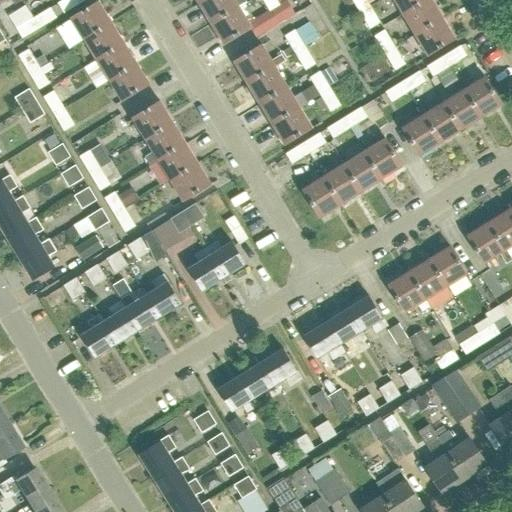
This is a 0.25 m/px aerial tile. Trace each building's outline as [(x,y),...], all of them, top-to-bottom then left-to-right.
[(79,0),(63,0),(58,3),(65,13),(81,3),(79,0)] [(239,7),(247,2),(245,0),(203,0),(199,3),(211,24),(239,7)] [(262,0),(270,11),(280,5),(278,1),(279,0),(262,0)] [(374,0),(342,0),(346,7),(354,2),(359,9),(369,3),(374,0)] [(394,0),(403,14),(426,0),(394,0)] [(416,35),(444,18),(432,0),(426,0),(403,14),(416,35)] [(84,39),(111,22),(99,1),(71,19),(84,39)] [(359,9),(370,28),(380,22),(369,3),(359,9)] [(252,28),(239,7),(211,24),(224,45),(252,28)] [(57,17),(51,8),(34,18),(40,28),(57,17)] [(295,25),(308,48),(326,38),(313,16),(295,25)] [(34,18),(17,28),(23,38),(40,28),(34,18)] [(416,35),(429,56),(456,39),(444,18),(416,35)] [(96,60),(124,43),(111,22),(84,39),(96,60)] [(287,59),(295,54),(306,47),(295,30),(285,36),(291,46),(282,51),(287,59)] [(395,47),(385,30),(375,36),(385,53),(395,47)] [(0,52),(10,47),(2,33),(0,33),(0,52)] [(109,81),(137,63),(124,43),(96,60),(109,81)] [(248,83),(275,66),(276,68),(287,62),(284,57),(273,63),(262,45),(235,62),(248,83)] [(467,55),(461,45),(444,56),(451,66),(467,55)] [(295,54),(305,70),(316,64),(306,47),(295,54)] [(405,64),(395,47),(385,53),(395,70),(405,64)] [(77,52),(74,48),(43,67),(45,71),(77,52)] [(39,66),(29,49),(19,55),(29,72),(39,66)] [(444,56),(427,67),(434,77),(451,66),(444,56)] [(150,84),(137,63),(109,81),(122,101),(150,84)] [(39,66),(29,72),(39,89),(49,83),(39,66)] [(248,83),(260,103),(287,86),(276,68),(275,66),(248,83)] [(320,94),(331,88),(320,71),(310,78),(320,94)] [(402,81),(409,91),(425,81),(419,71),(402,81)] [(465,91),(482,118),(503,105),(486,78),(465,91)] [(402,81),(386,92),(392,102),(409,91),(402,81)] [(273,124),(300,107),(287,86),(260,103),(273,124)] [(320,94),(330,111),(341,105),(331,88),(320,94)] [(38,102),(30,89),(16,98),(23,110),(38,102)] [(54,114),(64,108),(54,91),(44,97),(54,114)] [(461,131),(482,118),(465,91),(444,103),(461,131)] [(373,100),(344,118),(350,128),(367,118),(369,121),(381,113),(373,100)] [(38,102),(23,110),(30,123),(45,114),(38,102)] [(145,139),(173,122),(160,102),(133,119),(145,139)] [(424,116),(440,144),(461,131),(444,103),(424,116)] [(313,127),(300,107),(273,124),(285,144),(313,127)] [(74,125),(66,111),(64,108),(54,114),(64,131),(74,125)] [(440,144),(424,116),(403,129),(420,156),(440,144)] [(344,118),(328,128),(334,138),(350,128),(344,118)] [(145,139),(158,160),(186,143),(173,122),(145,139)] [(88,140),(93,151),(116,139),(111,129),(88,140)] [(365,152),(382,179),(403,167),(381,132),(372,137),(377,145),(365,152)] [(302,144),(308,154),(326,143),(320,133),(302,144)] [(71,157),(63,143),(49,151),(56,165),(71,157)] [(158,160),(164,169),(154,175),(161,185),(170,179),(171,180),(198,163),(186,143),(158,160)] [(293,164),(308,154),(302,144),(287,154),(293,164)] [(91,173),(100,167),(90,151),(81,156),(91,173)] [(345,165),(362,192),(382,179),(365,152),(345,165)] [(112,161),(100,167),(91,173),(101,190),(122,177),(112,161)] [(211,184),(198,163),(171,180),(184,201),(211,184)] [(84,177),(76,165),(61,174),(69,187),(84,177)] [(345,165),(324,177),(341,205),(362,192),(345,165)] [(321,218),(341,205),(324,177),(319,170),(310,175),(315,183),(304,190),(321,218)] [(18,187),(10,174),(0,180),(0,210),(14,202),(9,193),(18,187)] [(97,199),(89,187),(75,196),(82,208),(97,199)] [(140,199),(133,187),(119,195),(126,208),(140,199)] [(126,209),(115,192),(105,198),(116,215),(126,209)] [(31,209),(24,196),(14,202),(0,210),(0,227),(6,237),(28,224),(22,215),(31,209)] [(205,217),(196,203),(171,220),(180,233),(205,217)] [(110,221),(102,209),(88,217),(95,230),(110,221)] [(136,225),(126,209),(116,215),(126,231),(136,225)] [(511,215),(509,210),(488,223),(505,251),(507,250),(511,246),(511,215)] [(45,231),(37,218),(28,224),(6,237),(19,259),(41,246),(35,237),(45,231)] [(247,239),(236,221),(232,223),(236,230),(232,232),(239,244),(247,239)] [(154,233),(162,246),(179,236),(171,223),(154,233)] [(505,251),(488,223),(468,236),(485,263),(501,253),(507,263),(511,259),(511,257),(507,250),(505,251)] [(153,234),(152,231),(129,245),(137,259),(150,252),(155,261),(167,254),(162,246),(154,233),(153,234)] [(104,247),(96,235),(75,248),(82,260),(104,247)] [(58,253),(50,240),(41,246),(19,259),(32,281),(54,268),(49,258),(58,253)] [(217,240),(205,248),(224,278),(246,265),(233,243),(223,249),(217,240)] [(430,259),(447,287),(467,274),(450,247),(430,259)] [(202,292),(224,278),(205,248),(194,254),(200,263),(188,270),(202,292)] [(128,265),(119,251),(107,259),(116,273),(128,265)] [(426,300),(447,287),(430,259),(409,272),(426,300)] [(107,278),(99,264),(86,272),(94,286),(107,278)] [(409,272),(388,285),(406,313),(426,300),(409,272)] [(157,289),(147,295),(146,296),(160,318),(182,304),(164,275),(152,282),(157,289)] [(86,292),(77,278),(64,286),(73,300),(86,292)] [(138,331),(160,318),(146,296),(147,295),(142,288),(131,295),(136,302),(126,308),(125,309),(138,331)] [(370,296),(348,310),(362,332),(372,326),(376,334),(388,326),(370,296)] [(117,345),(138,331),(125,309),(126,308),(121,301),(109,309),(113,316),(104,322),(103,323),(117,345)] [(367,340),(362,332),(348,310),(326,323),(340,346),(341,345),(350,340),(355,347),(367,340)] [(103,323),(104,322),(99,315),(87,322),(91,330),(81,336),(95,358),(117,345),(103,323)] [(326,323),(305,337),(319,359),(329,353),(334,360),(346,353),(341,345),(340,346),(326,323)] [(500,333),(494,323),(477,334),(483,343),(500,333)] [(408,338),(400,324),(388,330),(396,345),(408,338)] [(433,347),(423,329),(408,337),(423,362),(438,354),(440,357),(435,359),(441,369),(459,359),(447,339),(433,347)] [(477,334),(461,344),(467,354),(483,343),(477,334)] [(497,351),(481,362),(487,372),(509,358),(511,362),(511,343),(511,342),(497,351)] [(276,385),(277,384),(287,378),(291,385),(302,378),(284,349),(262,363),(276,385)] [(276,385),(262,363),(240,377),(254,399),(255,398),(265,392),(269,398),(281,391),(277,384),(276,385)] [(423,382),(414,367),(400,375),(410,391),(423,382)] [(445,379),(468,415),(481,408),(458,371),(445,379)] [(260,404),(255,398),(254,399),(240,377),(219,390),(232,412),(233,411),(238,418),(260,404)] [(457,423),(468,415),(445,379),(434,386),(457,423)] [(400,394),(392,381),(380,388),(388,402),(400,394)] [(354,410),(341,389),(329,396),(341,417),(354,410)] [(511,392),(503,398),(511,412),(511,392)] [(379,408),(370,394),(358,402),(367,416),(379,408)] [(511,412),(503,398),(492,405),(501,418),(490,426),(508,453),(511,450),(511,412)] [(216,424),(209,411),(195,419),(202,432),(216,424)] [(380,418),(380,419),(404,456),(415,450),(393,416),(383,422),(380,418)] [(265,457),(239,418),(229,424),(248,453),(255,449),(261,459),(265,457)] [(396,462),(404,456),(380,419),(369,425),(378,440),(381,438),(396,462)] [(337,435),(328,421),(315,429),(324,443),(337,435)] [(7,423),(0,427),(0,466),(6,463),(4,459),(22,448),(7,423)] [(434,432),(439,439),(466,481),(488,466),(470,439),(459,446),(445,425),(434,432)] [(230,444),(223,432),(209,441),(217,453),(230,444)] [(315,447),(306,434),(294,442),(303,456),(315,447)] [(139,455),(153,477),(175,463),(168,452),(175,448),(168,437),(139,455)] [(466,481),(439,439),(428,446),(437,460),(425,468),(443,495),(466,481)] [(294,461),(285,447),(272,455),(281,469),(294,461)] [(243,466),(236,454),(223,463),(230,475),(243,466)] [(153,477),(166,498),(188,484),(182,474),(189,470),(182,458),(175,463),(153,477)] [(318,464),(325,475),(333,469),(326,458),(318,464)] [(316,480),(325,475),(318,464),(309,469),(316,480)] [(21,489),(30,504),(49,492),(34,468),(16,479),(14,476),(0,484),(0,491),(5,499),(21,489)] [(326,476),(341,499),(351,492),(336,469),(326,476)] [(482,474),(435,501),(441,511),(447,511),(490,488),(482,474)] [(257,488),(250,475),(236,484),(244,496),(257,488)] [(331,504),(341,499),(326,476),(317,481),(331,504)] [(195,480),(188,484),(166,498),(175,511),(190,511),(202,505),(195,495),(202,491),(195,480)] [(384,495),(395,511),(417,511),(424,508),(406,480),(384,495)] [(61,511),(49,492),(30,504),(35,511),(61,511)] [(395,511),(384,495),(362,509),(363,511),(395,511)] [(215,511),(209,501),(202,505),(190,511),(215,511)] [(302,511),(322,511),(316,502),(302,511)]
